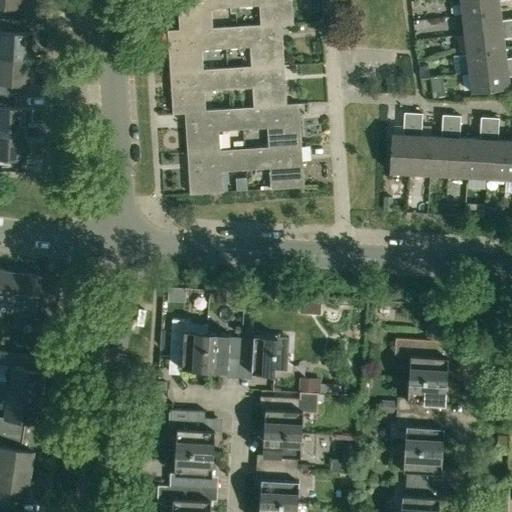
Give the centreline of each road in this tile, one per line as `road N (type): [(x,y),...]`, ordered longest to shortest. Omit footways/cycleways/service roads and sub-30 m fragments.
road 1 (unclassified): [(511,263),(123,244)]
road 2 (residential): [(91,511),(124,295),(123,244)]
road 3 (residential): [(123,244),(107,0)]
road 4 (residential): [(511,354),(471,352),(462,511)]
road 5 (residential): [(233,511),(241,398),(177,394)]
road 6 (residential): [(123,244),(0,231)]
